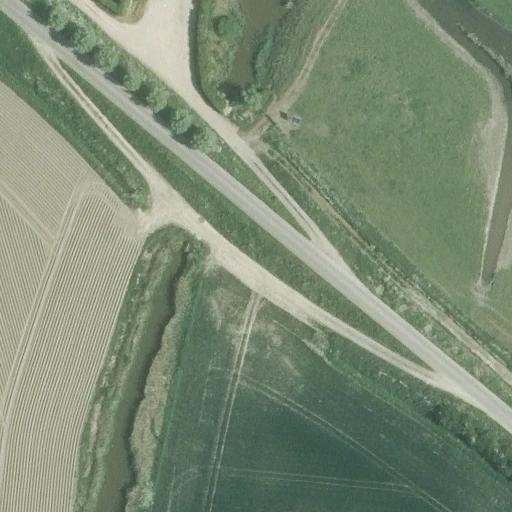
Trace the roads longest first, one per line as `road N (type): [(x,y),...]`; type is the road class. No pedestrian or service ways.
road 1 (track): [(42,35),(52,71),(210,240),(378,350),(470,388)]
road 2 (unclassified): [(364,301),(0,0)]
road 3 (unclassified): [(364,301),(202,105),(87,0)]
road 4 (track): [(511,377),(266,179)]
road 5 (unclassified): [(511,423),(364,301)]
